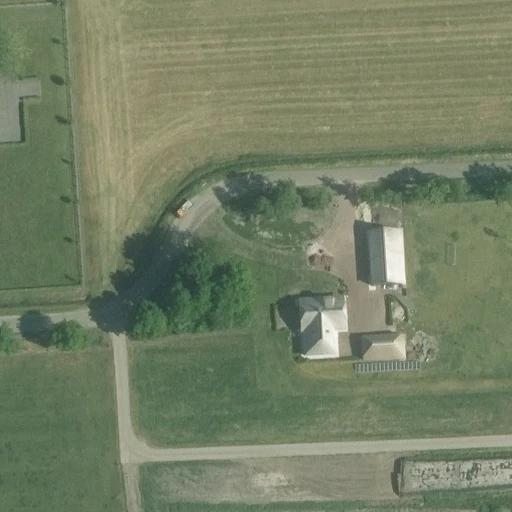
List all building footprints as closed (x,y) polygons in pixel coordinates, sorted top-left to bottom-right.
[(399,233),(369,235),(372,287),(402,286),(399,233)] [(342,300),(299,303),(300,333),(303,333),(305,357),(335,355),(333,331),(344,330),(342,300)] [(454,454),(456,493),(470,493),(469,454),(454,454)] [(417,464),(418,492),(443,491),(442,464),(417,464)] [(278,494),(344,493),(344,467),(277,469),(278,494)]
